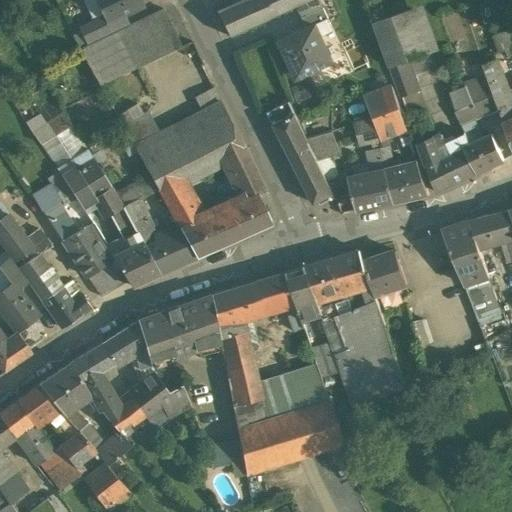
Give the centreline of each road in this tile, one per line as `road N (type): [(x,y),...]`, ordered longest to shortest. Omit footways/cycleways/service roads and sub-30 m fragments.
road 1 (residential): [(0,393),(150,296),(306,242)]
road 2 (residential): [(306,242),(187,0)]
road 3 (residential): [(306,242),(386,228),(511,187)]
